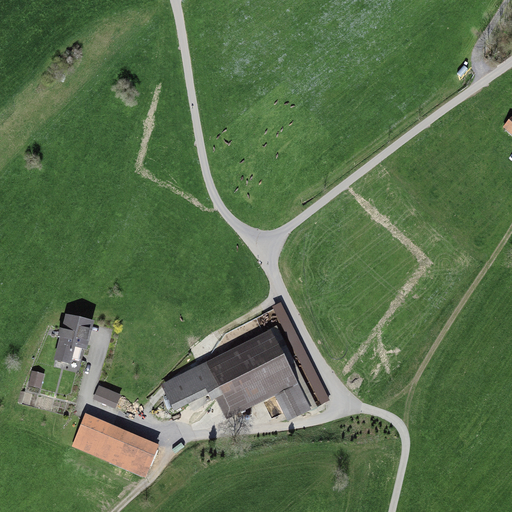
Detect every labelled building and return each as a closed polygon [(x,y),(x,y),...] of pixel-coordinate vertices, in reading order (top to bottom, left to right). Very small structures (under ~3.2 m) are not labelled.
[(511,117),(503,127),(511,134),(511,117)] [(282,302),(273,306),(285,333),(294,329),(282,302)] [(93,320),(66,313),(55,359),(71,363),(75,345),(86,348),(93,320)] [(234,414),(274,394),(285,416),(310,403),(273,329),(164,383),(177,408),(203,395),(208,405),(225,397),(234,414)] [(40,388),(44,373),(32,370),(29,385),(40,388)] [(93,399),(116,408),(121,394),(99,385),(93,399)] [(72,446),(145,476),(159,444),(86,413),(72,446)]
